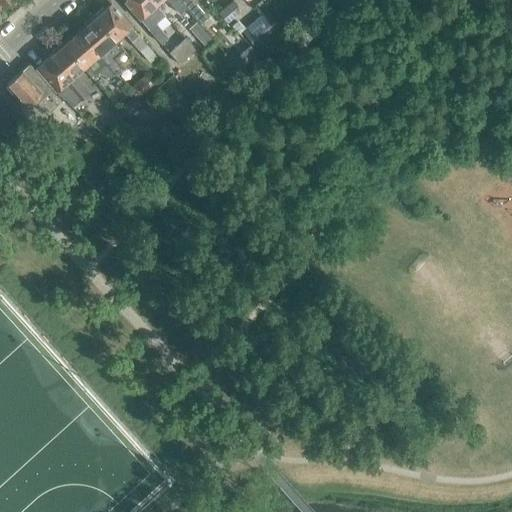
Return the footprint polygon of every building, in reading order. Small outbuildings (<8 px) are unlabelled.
[(146,12),(155,4),(151,0),(123,0),(160,43),(168,36),(146,12)] [(151,0),(155,4),(159,0),(167,0),(179,13),(186,8),(178,0),(151,0)] [(178,0),(186,8),(200,24),(206,18),(190,0),(178,0)] [(102,7),(93,15),(114,40),(123,32),(149,62),(156,56),(145,43),(110,3),(104,9),(102,7)] [(258,14),(240,30),(256,48),(274,32),(258,14)] [(85,26),(79,31),(113,70),(120,65),(113,57),(122,49),(114,40),(93,15),(83,24),(85,26)] [(61,43),(82,67),(92,59),(106,76),(113,70),(79,31),(73,36),(71,34),(61,43)] [(184,38),(169,52),(179,64),(195,49),(184,38)] [(74,75),(82,67),(61,43),(52,51),(53,53),(34,69),(53,89),(55,86),(65,96),(64,97),(72,106),(89,92),(74,75)] [(252,48),(219,79),(225,84),(257,53),(252,48)] [(35,99),(38,103),(53,89),(34,69),(29,63),(21,70),(5,85),(26,108),(35,99)] [(117,75),(113,70),(106,76),(106,77),(113,85),(120,79),(117,75)] [(144,75),(129,88),(136,97),(152,84),(144,75)] [(134,96),(118,109),(126,117),(141,103),(134,96)] [(170,142),(180,132),(169,120),(159,130),(170,142)]
